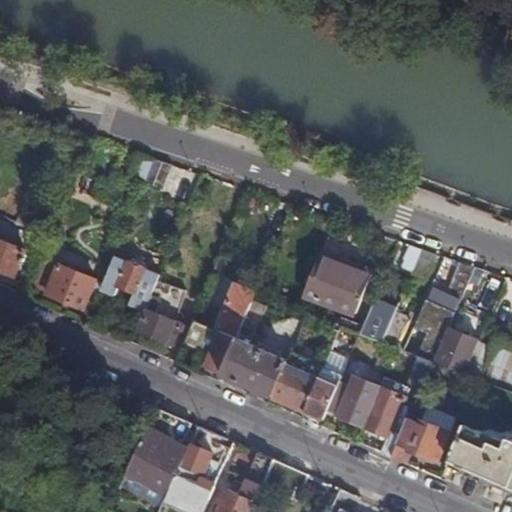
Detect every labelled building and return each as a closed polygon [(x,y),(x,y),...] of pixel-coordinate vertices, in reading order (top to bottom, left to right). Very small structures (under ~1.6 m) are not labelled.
[(155,161),(140,156),(131,180),(145,187),(155,161)] [(173,167),(159,163),(150,185),(163,191),(173,167)] [(0,272),(15,279),(26,252),(0,241),(0,272)] [(424,252),(411,247),(406,260),(407,261),(404,269),(415,274),(424,252)] [(424,252),(415,274),(412,279),(426,284),(439,257),(424,252)] [(105,285),(103,289),(117,295),(120,289),(145,300),(148,295),(153,298),(159,284),(161,279),(147,273),(147,271),(146,266),(135,262),(129,263),(129,265),(116,259),(105,285)] [(336,266),(320,259),(305,298),(357,317),(373,279),(354,272),(356,267),(338,261),(336,266)] [(44,260),(32,287),(47,293),(58,265),(44,260)] [(58,265),(47,293),(50,294),(48,295),(86,311),(90,301),(97,304),(103,289),(105,285),(58,265)] [(476,269),(461,265),(449,292),(447,297),(461,303),(476,269)] [(153,298),(147,312),(150,313),(141,333),(176,347),(184,326),(178,324),(187,294),(159,284),(153,298)] [(208,369),(223,375),(239,339),(256,300),(258,295),(238,286),(218,330),(223,333),(208,369)] [(449,292),(435,286),(428,299),(458,311),(461,303),(447,297),(449,292)] [(458,311),(428,299),(406,353),(420,358),(430,332),(446,339),(458,311)] [(398,313),(377,304),(362,338),(384,346),(384,345),(397,315),(398,313)] [(397,315),(384,345),(399,351),(401,352),(414,322),(397,315)] [(503,332),(488,325),(482,342),(467,376),(481,382),(503,332)] [(451,366),(437,360),(435,362),(467,376),(482,342),(465,334),(451,366)] [(252,388),(249,396),(258,400),(262,392),(274,398),(288,365),(289,361),(239,339),(223,375),(252,388)] [(511,383),(511,350),(498,345),(486,373),(511,383)] [(392,439),(385,456),(395,461),(404,440),(399,437),(403,428),(402,427),(410,409),(416,412),(435,363),(420,358),(409,389),(405,399),(383,390),(367,428),(392,439)] [(288,365),(274,398),(327,421),(330,413),(345,379),(345,377),(335,372),(330,383),(288,365)] [(330,413),(367,428),(383,390),(358,380),(356,384),(347,405),(342,402),(351,382),(345,379),(330,413)] [(409,389),(387,380),(383,390),(405,399),(409,389)] [(347,405),(356,384),(351,382),(342,402),(347,405)] [(194,428),(159,412),(128,476),(170,497),(190,455),(178,449),(180,444),(185,446),(194,428)] [(404,440),(395,461),(410,467),(415,453),(441,463),(452,438),(441,433),(442,429),(426,422),(424,426),(412,421),(404,440)] [(441,433),(452,438),(453,434),(442,429),(441,433)] [(462,438),(450,468),(511,494),(511,438),(509,437),(505,446),(480,435),(462,438)] [(214,457),(193,448),(190,455),(170,497),(167,503),(185,511),(200,511),(212,486),(202,481),(214,457)] [(252,511),(263,489),(275,463),(259,456),(239,497),(230,493),(221,511),(252,511)] [(311,478),(275,463),(263,489),(298,504),(311,478)]
